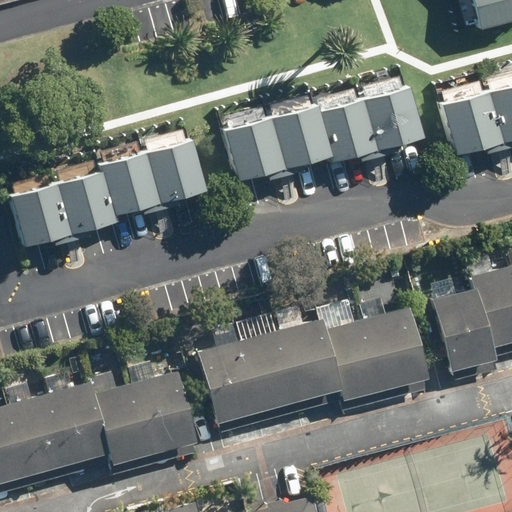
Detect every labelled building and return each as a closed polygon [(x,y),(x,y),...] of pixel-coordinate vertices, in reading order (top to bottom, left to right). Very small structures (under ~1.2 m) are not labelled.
[(511,0),(452,0),(459,24),(470,21),(472,29),(511,17),(511,0)] [(444,149),(511,131),(511,67),(429,89),(444,149)] [(227,176),(319,152),(321,159),(414,135),(401,84),(308,109),(306,102),(214,126),(227,176)] [(89,160),(91,167),(0,190),(0,194),(13,245),(105,221),(102,209),(196,185),(184,136),(89,160)] [(511,260),(462,275),(465,284),(421,297),(441,370),(472,361),(476,372),(489,368),(486,357),(482,345),(511,336),(511,260)] [(353,298),(358,315),(314,327),(311,315),(186,349),(192,374),(185,376),(192,402),(199,400),(205,421),(330,387),(333,399),(401,380),(404,390),(419,386),(397,304),(382,308),(377,292),(353,298)] [(123,366),(126,378),(82,390),(79,378),(0,399),(0,476),(98,450),(102,464),(184,442),(179,423),(164,368),(151,372),(148,359),(123,366)] [(320,511),(318,504),(306,508),(302,493),(245,510),(245,511),(320,511)] [(183,511),(181,501),(129,511),(183,511)]
